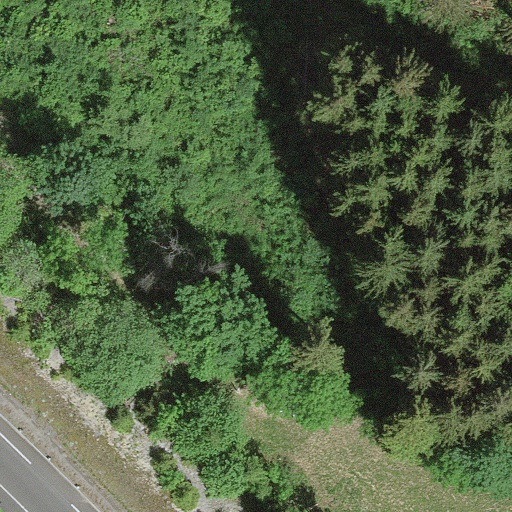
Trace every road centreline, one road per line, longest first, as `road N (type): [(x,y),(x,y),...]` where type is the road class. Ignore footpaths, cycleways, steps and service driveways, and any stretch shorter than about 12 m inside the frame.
road 1 (track): [(405,511),(269,410),(0,146)]
road 2 (track): [(511,64),(321,0)]
